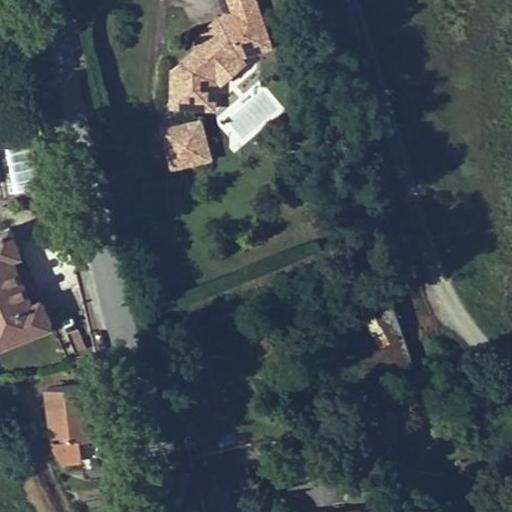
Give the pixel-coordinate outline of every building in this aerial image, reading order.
[(267,54),(296,40),(277,0),(249,0),(255,13),(247,16),(252,28),(244,32),(234,42),(220,41),(221,54),(198,77),(201,112),(245,108),(242,78),(249,77),(269,58),(267,54)] [(252,28),(247,16),(241,19),(220,41),(234,42),(244,32),(252,28)] [(242,118),(236,120),(242,138),(248,136),(242,118)] [(218,134),(206,138),(216,168),(255,156),(248,136),(242,138),(236,120),(215,127),(218,134)] [(215,127),(204,130),(206,138),(218,134),(215,127)] [(15,222),(0,228),(0,341),(57,318),(46,291),(34,296),(16,253),(26,249),(15,222)] [(401,286),(339,302),(361,377),(422,360),(401,286)] [(203,378),(210,396),(223,390),(216,373),(203,378)] [(57,389),(66,438),(74,459),(91,456),(87,434),(100,432),(91,383),(57,389)] [(110,452),(106,431),(100,432),(87,434),(91,456),(110,452)]
